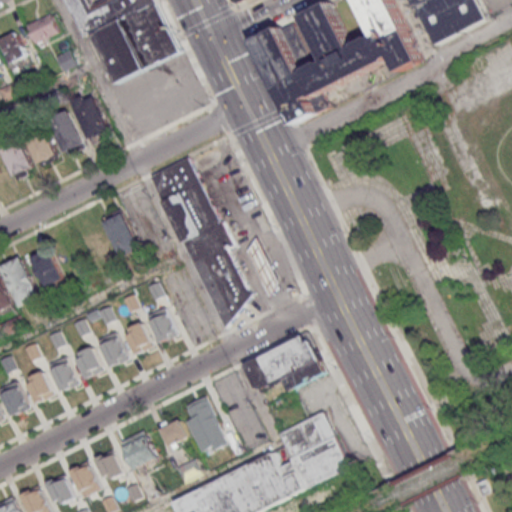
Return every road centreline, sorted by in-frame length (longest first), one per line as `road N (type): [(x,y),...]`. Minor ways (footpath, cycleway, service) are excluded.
road 1 (residential): [(0,465),(339,295)]
road 2 (residential): [(249,106),(0,231)]
road 3 (primary): [(446,511),(358,336)]
road 4 (track): [(435,65),(453,101),(448,122),(489,203)]
